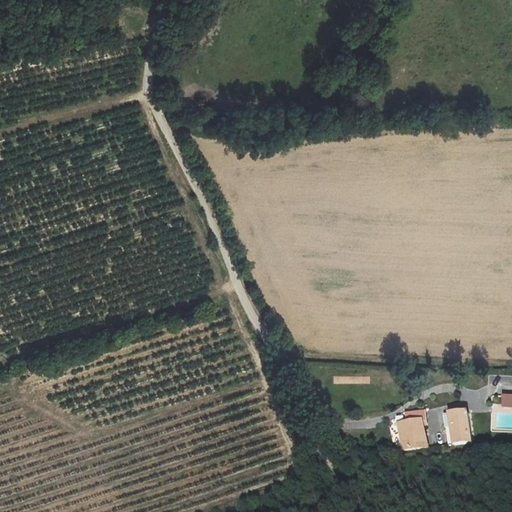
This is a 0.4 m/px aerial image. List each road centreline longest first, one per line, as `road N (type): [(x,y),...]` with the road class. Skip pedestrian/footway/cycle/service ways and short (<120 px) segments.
road 1 (unclassified): [(165,0),(148,92),(276,359)]
road 2 (track): [(148,92),(0,131)]
